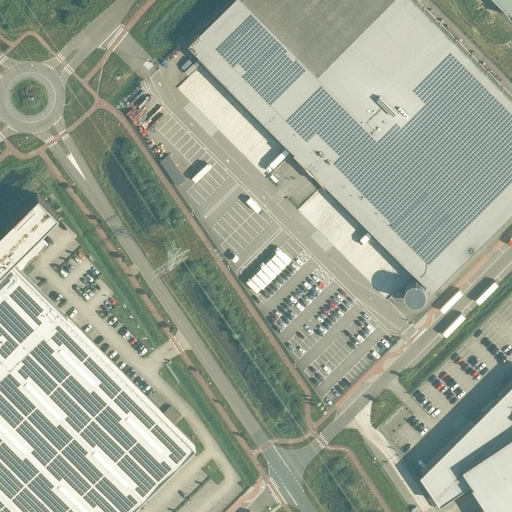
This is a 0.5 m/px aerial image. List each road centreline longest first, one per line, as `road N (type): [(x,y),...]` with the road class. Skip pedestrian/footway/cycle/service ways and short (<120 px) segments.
road 1 (unclassified): [(99,200),(286,478)]
road 2 (unclassified): [(511,255),(286,478)]
